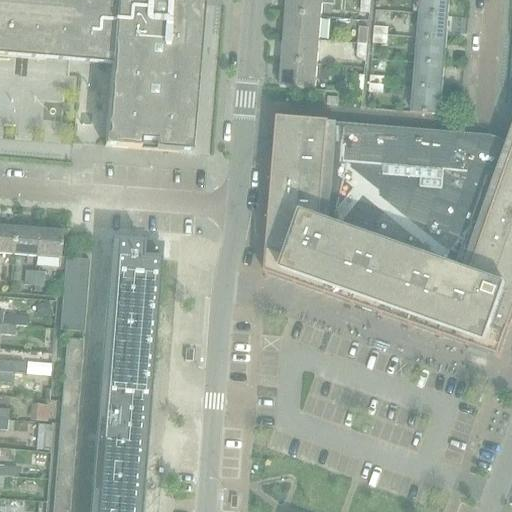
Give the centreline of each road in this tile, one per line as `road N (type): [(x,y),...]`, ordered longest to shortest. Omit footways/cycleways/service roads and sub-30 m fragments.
road 1 (residential): [(205,511),(236,207)]
road 2 (residential): [(236,207),(0,186)]
road 3 (residential): [(236,207),(252,0)]
road 4 (residential): [(511,128),(490,121),(484,110),(492,0)]
